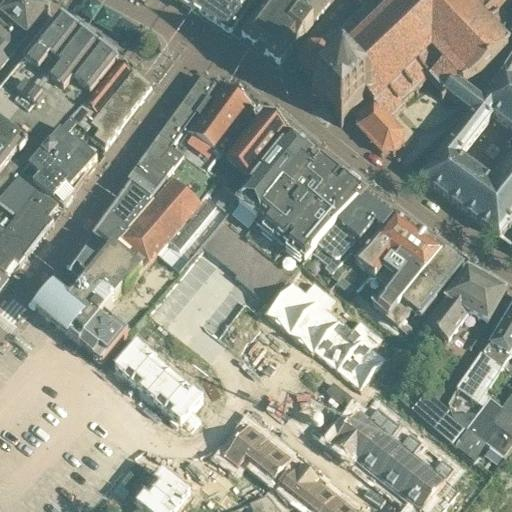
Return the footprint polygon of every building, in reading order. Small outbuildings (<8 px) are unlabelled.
[(0,16),(0,73),(37,28),(50,13),(34,0),(13,0),(9,5),(0,16)] [(172,0),(183,7),(195,15),(204,0),(172,0)] [(204,0),(195,15),(231,39),(235,35),(239,39),(271,0),(204,0)] [(272,0),(239,39),(280,69),(314,24),(282,0),(272,0)] [(297,0),(295,4),(298,7),(296,10),(304,17),(314,24),(317,21),(334,0),(297,0)] [(430,82),(443,97),(462,89),(481,79),(508,53),(508,48),(502,43),(508,27),(505,23),(507,22),(502,17),(511,7),(511,0),(348,0),(349,0),(352,0),(363,12),(336,38),(333,35),(320,48),(320,50),(313,50),(312,48),(310,49),(311,51),(301,60),(299,59),(298,61),(300,62),(300,68),(298,69),(299,71),(301,71),(310,80),(309,83),(311,84),(312,81),(319,81),(326,89),(319,96),(313,96),(311,98),(313,99),(319,100),(340,122),(340,127),(342,129),(343,127),(343,122),(351,115),(358,122),(358,129),(355,130),(356,132),(359,131),(381,155),(380,158),(382,159),(383,156),(392,156),(393,159),(396,158),(394,155),(401,149),(404,150),(405,148),(402,147),(402,138),(405,137),(404,135),(402,136),(390,124),(405,111),(402,108),(415,96),(417,98),(419,97),(417,94),(430,82)] [(107,28),(121,42),(133,31),(121,19),(114,27),(111,24),(107,28)] [(0,297),(9,286),(0,278),(0,206),(21,182),(22,181),(32,170),(59,138),(68,129),(70,126),(104,87),(119,69),(92,48),(59,22),(0,94),(0,297)] [(511,42),(511,64),(502,78),(482,105),(462,89),(443,97),(440,98),(468,120),(417,185),(497,246),(511,226),(511,37),(510,41),(511,42)] [(134,80),(119,69),(104,87),(70,126),(86,139),(87,140),(134,80)] [(134,80),(87,140),(106,154),(151,93),(134,80)] [(202,82),(128,185),(131,187),(151,202),(180,164),(184,159),(175,151),(220,87),(218,85),(214,91),(202,82)] [(151,202),(119,244),(151,267),(169,245),(206,203),(220,186),(208,177),(255,113),(220,87),(175,151),(184,159),(180,164),(151,202)] [(220,172),(247,194),(291,140),(264,119),(220,172)] [(22,181),(21,182),(59,212),(64,215),(98,167),(77,149),(86,139),(70,126),(68,129),(59,138),(32,170),(22,181)] [(313,158),(291,140),(247,194),(239,204),(197,255),(199,257),(204,251),(237,278),(235,280),(268,307),(304,266),(313,257),(366,199),(359,193),(360,191),(352,184),(351,186),(335,175),(337,173),(331,169),(330,171),(319,163),(313,171),(306,166),(313,158)] [(0,278),(9,286),(20,272),(49,235),(44,232),(59,212),(21,182),(0,206),(0,278)] [(131,187),(94,238),(113,252),(119,244),(151,202),(131,187)] [(396,221),(366,199),(313,257),(328,270),(326,273),(332,279),(355,253),(363,245),(375,230),(382,235),(395,221),(396,221)] [(206,203),(169,245),(180,254),(216,211),(206,203)] [(374,316),(382,323),(395,309),(397,310),(443,256),(395,221),(382,235),(350,272),(370,287),(373,285),(389,296),(380,307),(381,308),(374,316)] [(94,238),(81,257),(99,270),(113,252),(94,238)] [(52,297),(37,314),(79,349),(105,318),(124,295),(125,296),(143,276),(151,267),(119,244),(113,252),(99,270),(105,274),(104,275),(82,302),(76,297),(70,307),(67,310),(52,297)] [(395,309),(382,323),(393,333),(407,316),(404,314),(408,310),(421,320),(462,269),(443,256),(397,310),(395,309)] [(81,257),(61,285),(76,297),(82,302),(104,275),(105,274),(99,270),(81,257)] [(341,269),(332,279),(338,284),(346,274),(341,269)] [(426,327),(448,345),(470,319),(488,327),(506,294),(468,272),(426,327)] [(293,286),(265,319),(289,339),(325,295),(314,286),(306,296),(293,286)] [(325,295),(289,339),(313,359),(314,357),(313,357),(340,324),(328,315),(336,304),(325,295)] [(481,357),(457,392),(483,411),(490,402),(484,397),(511,356),(511,312),(489,349),(483,358),(481,357)] [(105,318),(79,349),(102,368),(128,337),(105,318)] [(340,324),(313,357),(314,357),(337,376),(371,333),(360,324),(352,334),(340,324)] [(133,332),(122,346),(131,353),(137,346),(143,340),(133,332)] [(371,333),(337,376),(360,395),(387,363),(374,353),(383,343),(371,333)] [(174,337),(169,344),(179,351),(184,345),(174,337)] [(131,353),(113,374),(115,375),(114,379),(120,384),(124,383),(131,388),(154,361),(137,346),(131,353)] [(154,361),(131,388),(139,396),(138,400),(145,405),(171,375),(154,361)] [(214,367),(207,376),(213,381),(221,372),(214,367)] [(221,372),(213,381),(219,386),(227,377),(221,372)] [(171,375),(145,405),(151,411),(155,409),(164,416),(187,389),(171,375)] [(187,389),(164,416),(170,422),(169,426),(176,432),(180,430),(181,431),(183,429),(191,436),(202,423),(194,416),(204,403),(187,389)] [(483,411),(467,433),(485,447),(503,461),(511,450),(511,396),(502,410),(490,402),(483,411)] [(390,407),(382,416),(389,421),(396,412),(390,407)] [(358,414),(331,448),(354,466),(355,465),(354,464),(389,421),(382,416),(377,412),(369,422),(358,414)] [(396,412),(389,421),(395,426),(402,417),(396,412)] [(465,432),(446,417),(434,432),(452,447),(465,432)] [(389,421),(354,464),(355,465),(376,481),(401,449),(401,448),(392,440),(400,430),(395,426),(389,421)] [(249,429),(223,462),(237,473),(246,463),(275,486),(292,464),(249,429)] [(418,429),(410,438),(417,443),(424,434),(418,429)] [(401,449),(376,481),(398,498),(424,466),(414,458),(422,447),(417,443),(410,438),(410,437),(401,448),(401,449)] [(455,458),(447,467),(454,472),(461,463),(455,458)] [(223,462),(215,472),(216,473),(216,472),(230,483),(237,473),(223,462)] [(424,466),(398,498),(415,511),(422,511),(445,483),(446,484),(454,473),(454,472),(447,467),(442,463),(434,474),(424,466)] [(300,466),(275,497),(287,511),(294,501),(307,511),(325,511),(337,498),(321,486),(323,485),(300,466)] [(163,475),(149,493),(173,511),(180,511),(192,497),(182,490),(183,486),(176,481),(172,482),(163,475)] [(485,475),(477,485),(484,490),(491,480),(485,475)] [(446,511),(460,495),(446,484),(445,483),(422,511),(446,511)] [(137,511),(173,511),(149,493),(144,499),(140,499),(134,505),(136,509),(135,510),(137,511)] [(228,496),(220,505),(227,510),(239,505),(228,496)] [(353,511),(337,498),(325,511),(353,511)] [(277,511),(267,500),(249,507),(251,511),(277,511)]
